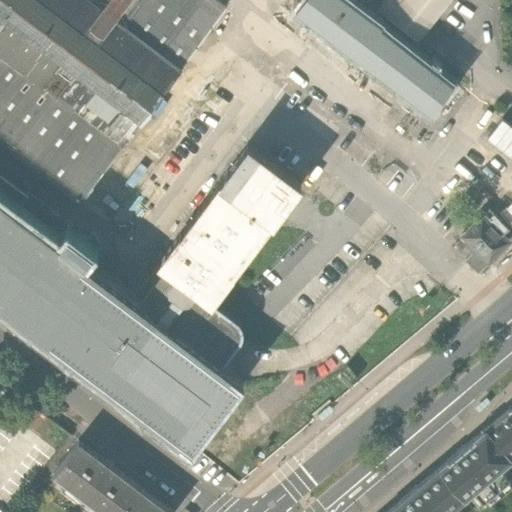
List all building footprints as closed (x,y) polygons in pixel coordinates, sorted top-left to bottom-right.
[(0,0),(0,142),(77,201),(226,5),(220,0),(0,0)] [(300,0),(296,6),(431,110),(452,82),(387,30),(380,25),(381,23),(349,0),(300,0)] [(393,21),(416,39),(446,0),(384,0),(378,9),(387,16),(393,21)] [(387,30),(393,21),(387,16),(381,23),(380,25),(387,30)] [(246,140),(155,261),(162,266),(210,302),(213,298),(285,202),(300,181),(249,142),(246,140)] [(0,172),(0,196),(17,209),(27,196),(28,194),(0,172)] [(0,307),(60,352),(112,282),(84,261),(91,252),(85,246),(69,234),(62,243),(17,209),(0,196),(0,307)] [(27,196),(17,209),(62,243),(69,234),(72,230),(31,200),(27,196)] [(465,260),(478,272),(486,263),(485,262),(508,239),(482,213),(462,233),(470,241),(465,246),(472,252),(465,260)] [(144,290),(136,300),(221,367),(242,338),(244,330),(241,321),(213,298),(210,302),(162,266),(144,290)] [(136,300),(112,282),(60,352),(92,378),(157,428),(190,453),(216,419),(243,384),(221,367),(136,300)] [(511,406),(487,427),(511,457),(511,406)] [(463,498),(511,457),(487,427),(438,469),(463,498)] [(54,472),(106,511),(116,511),(138,485),(79,439),(54,472)] [(438,469),(390,510),(391,511),(447,511),(463,498),(438,469)] [(116,511),(173,511),(174,511),(138,485),(116,511)]
